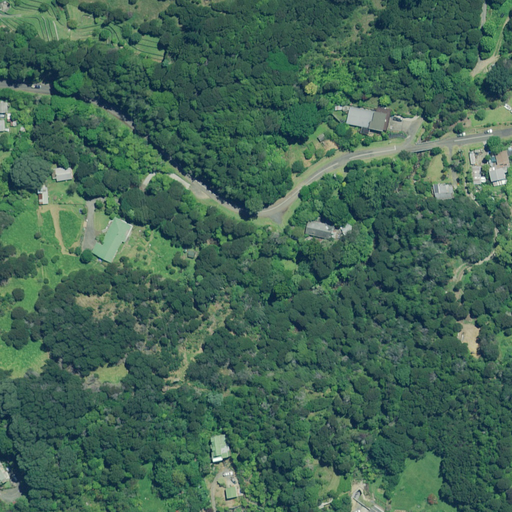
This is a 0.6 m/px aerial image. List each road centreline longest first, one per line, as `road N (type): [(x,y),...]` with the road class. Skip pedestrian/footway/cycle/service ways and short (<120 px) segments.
road 1 (unclassified): [(511,131),(349,158),(280,204),(251,211),(219,198),(110,106),(66,90),(0,84)]
road 2 (track): [(322,0),(316,55),(369,55),(410,42),(480,63)]
